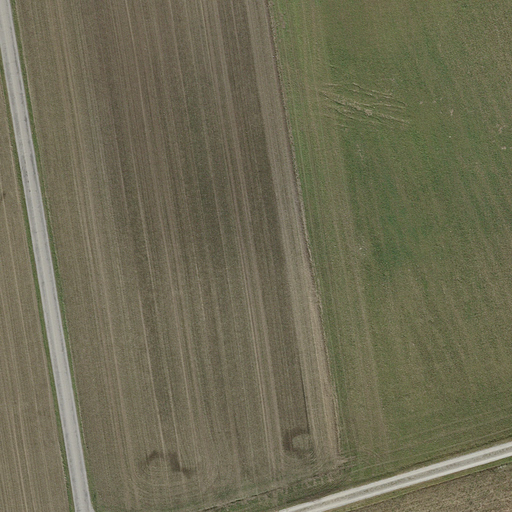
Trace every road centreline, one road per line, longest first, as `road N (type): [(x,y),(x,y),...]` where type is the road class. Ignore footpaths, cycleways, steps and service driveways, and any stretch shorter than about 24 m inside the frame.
road 1 (unclassified): [(0,0),(83,511)]
road 2 (track): [(511,449),(286,511)]
